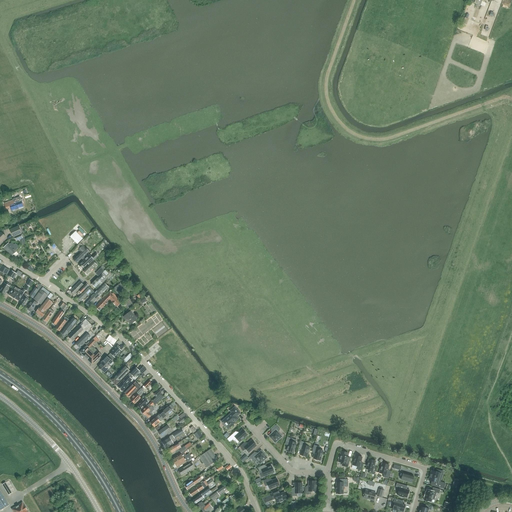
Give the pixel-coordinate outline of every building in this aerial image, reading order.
[(11,208),(12,210),(23,206),(20,198),(15,200),(16,203),(14,203),(13,201),(4,203),(6,209),(11,208)] [(18,226),(10,230),(13,237),(15,236),(21,233),(18,226)] [(72,228),(67,233),(77,243),(82,238),(72,228)] [(4,248),(12,256),(17,251),(8,243),(4,248)] [(84,256),(88,253),(84,249),(73,259),(77,263),(82,259),(82,260),(85,257),(84,256)] [(89,255),(79,265),(82,269),(87,264),(89,265),(98,256),(96,254),(92,258),(89,255)] [(83,271),(87,274),(96,265),(93,261),(83,271)] [(1,266),(0,268),(0,271),(7,275),(9,270),(1,266)] [(101,268),(95,274),(98,276),(104,271),(101,268)] [(0,288),(0,292),(4,295),(11,285),(10,285),(17,274),(11,271),(5,282),(4,282),(0,288)] [(106,276),(103,273),(92,284),(95,288),(97,286),(98,287),(108,278),(109,279),(113,275),(110,273),(106,276)] [(70,291),(74,295),(83,285),(80,282),(70,291)] [(96,292),(100,296),(105,291),(109,287),(107,286),(104,283),(96,292)] [(120,283),(114,289),(117,294),(124,288),(120,283)] [(79,291),(81,293),(89,286),(86,284),(79,291)] [(9,295),(19,301),(25,291),(23,290),(22,291),(14,287),(9,295)] [(35,288),(29,296),(33,298),(39,290),(35,288)] [(78,298),(81,301),(91,292),(87,288),(78,298)] [(33,298),(32,300),(27,307),(28,308),(27,308),(27,309),(30,311),(31,311),(31,310),(32,311),(37,303),(38,304),(38,303),(41,305),(48,295),(41,290),(34,299),(33,298)] [(100,296),(96,292),(86,302),(90,306),(100,296)] [(121,303),(114,296),(115,295),(113,293),(112,294),(110,292),(96,307),(100,311),(110,300),(117,307),(121,303)] [(20,303),(24,306),(27,303),(29,300),(26,298),(28,295),(26,294),(20,303)] [(46,298),(40,307),(36,312),(42,317),(46,312),(45,311),(52,302),(49,300),(47,298),(46,298)] [(50,309),(49,311),(48,311),(43,319),(47,322),(54,312),(50,309)] [(52,322),(56,325),(64,313),(60,310),(56,316),(52,322)] [(126,320),(126,319),(130,325),(137,320),(130,312),(124,317),(126,320)] [(55,328),(59,331),(67,322),(69,320),(68,319),(68,318),(66,317),(65,317),(64,317),(55,328)] [(61,332),(66,336),(77,321),(72,318),(61,332)] [(68,337),(73,341),(79,334),(82,337),(92,326),(86,320),(68,337)] [(75,343),(79,347),(90,337),(86,333),(75,343)] [(96,337),(86,347),(80,352),(92,364),(101,355),(97,350),(93,354),(91,352),(92,351),(90,349),(99,340),(96,337)] [(117,346),(108,355),(113,360),(122,351),(117,346)] [(99,367),(104,373),(105,372),(104,372),(108,368),(107,368),(112,361),(107,356),(103,361),(104,362),(99,367)] [(111,380),(110,380),(116,385),(130,371),(124,366),(111,380)] [(130,373),(117,386),(122,391),(126,387),(128,389),(129,387),(128,386),(126,384),(133,377),(134,377),(140,372),(136,367),(130,373)] [(128,389),(124,393),(129,398),(137,389),(135,387),(138,384),(135,381),(129,387),(128,389)] [(138,396),(140,394),(138,391),(130,399),(132,401),(132,402),(134,403),(135,404),(140,398),(138,396)] [(144,403),(147,401),(144,398),(136,406),(140,410),(143,407),(146,405),(144,403)] [(151,406),(149,404),(141,411),(142,413),(142,414),(144,415),(145,415),(146,415),(148,418),(151,416),(150,416),(152,414),(149,412),(150,411),(148,408),(149,407),(149,408),(151,406)] [(163,420),(173,412),(168,407),(150,422),(152,424),(152,425),(153,426),(154,426),(154,427),(160,422),(163,420)] [(240,413),(235,407),(230,411),(232,413),(226,418),(226,419),(223,422),(225,424),(225,425),(227,427),(228,428),(229,428),(230,428),(232,426),(232,425),(236,420),(237,420),(237,419),(237,418),(236,417),(240,413)] [(158,432),(161,437),(171,430),(167,425),(158,432)] [(273,432),(269,436),(274,441),(274,442),(275,442),(276,442),(277,441),(282,437),(278,432),(280,430),(276,425),(271,430),(273,432)] [(230,436),(234,441),(236,439),(239,442),(247,435),(246,434),(246,433),(244,432),(243,431),(242,430),(238,434),(235,432),(230,436)] [(171,440),(172,440),(170,436),(162,442),(166,448),(173,444),(171,440)] [(291,452),(293,453),(296,443),(297,441),(296,440),(293,439),(287,437),(285,444),(288,445),(286,451),(288,451),(289,452),(291,453),(291,452)] [(243,451),(246,449),(249,453),(256,446),(255,444),(254,442),(253,442),(252,441),(247,445),(245,442),(240,447),(243,451)] [(305,446),(306,443),(301,441),(298,448),(302,449),(300,455),(302,455),(302,456),(304,457),(305,456),(307,457),(310,447),(305,446)] [(179,451),(180,452),(180,453),(181,453),(187,449),(185,446),(181,448),(178,443),(167,450),(169,455),(175,451),(176,453),(179,451)] [(174,464),(177,468),(186,462),(184,459),(187,458),(197,451),(193,445),(192,445),(187,449),(181,453),(180,453),(171,458),(174,463),(174,464)] [(319,450),(320,447),(314,445),(312,452),(315,453),(313,459),(315,459),(315,460),(318,461),(318,460),(320,461),(323,451),(319,450)] [(210,449),(199,457),(206,467),(218,460),(210,449)] [(253,461),(256,459),(260,464),(265,459),(266,459),(266,458),(266,457),(266,456),(261,451),(257,455),(255,452),(249,457),(253,461)] [(343,463),(342,466),(347,467),(349,460),(346,459),(348,453),(341,451),(340,456),(339,456),(338,459),(339,459),(338,462),(343,463)] [(356,469),(361,471),(364,464),(360,463),(362,457),(360,457),(360,456),(358,455),(357,456),(355,455),(352,465),(357,466),(356,469)] [(369,473),(375,475),(377,468),(374,467),(376,461),(374,461),(373,460),(371,459),(371,460),(369,459),(366,469),(370,470),(369,473)] [(180,475),(181,474),(181,475),(194,468),(191,462),(178,470),(179,471),(178,472),(180,475)] [(382,463),(379,473),(384,474),(383,477),(388,479),(390,472),(387,471),(389,465),(387,465),(387,464),(385,463),(384,464),(382,463)] [(258,468),(262,477),(274,472),(273,471),(274,470),(273,468),(272,468),(271,466),(266,468),(264,465),(258,468)] [(441,471),(436,469),(435,472),(434,472),(433,471),(432,471),(431,473),(430,475),(430,478),(429,479),(429,480),(432,481),(431,485),(444,489),(445,483),(441,482),(440,482),(441,479),(439,478),(441,471)] [(403,473),(401,480),(412,483),(414,476),(403,473)] [(193,487),(195,486),(195,485),(198,482),(195,478),(185,486),(187,490),(193,486),(193,487)] [(263,481),(265,486),(268,485),(270,489),(279,485),(278,484),(279,483),(278,481),(277,481),(277,479),(271,481),(270,478),(263,481)] [(11,483),(18,494),(25,490),(21,485),(20,485),(21,484),(17,479),(11,483)] [(336,494),(343,494),(343,487),(348,487),(348,479),(340,479),(340,482),(336,482),(336,494)] [(315,491),(316,481),(314,481),(313,481),(311,481),(310,481),(309,481),(308,487),(305,487),(305,494),(311,494),(311,491),(315,491)] [(203,482),(189,492),(192,496),(206,487),(203,482)] [(5,483),(2,485),(9,495),(12,493),(5,483)] [(300,483),(297,483),(295,483),(295,489),(292,489),(291,496),(297,496),(297,493),(302,493),(302,483),(300,483)] [(407,486),(397,483),(396,487),(399,488),(397,495),(399,496),(399,497),(403,498),(404,497),(407,498),(409,491),(406,490),(407,486)] [(204,499),(217,488),(214,484),(200,494),(192,501),(192,502),(193,503),(194,504),(195,505),(204,499)] [(224,485),(216,491),(220,495),(228,489),(224,485)] [(432,499),(434,499),(436,493),(439,493),(440,490),(434,488),(433,491),(427,489),(426,490),(426,492),(425,492),(424,497),(424,500),(431,502),(432,499)] [(0,490),(0,509),(1,510),(9,505),(0,490)] [(216,491),(210,495),(213,500),(217,498),(217,497),(220,495),(216,491)] [(364,497),(374,500),(376,494),(366,491),(364,497)] [(280,502),(283,501),(287,499),(285,492),(279,495),(277,492),(271,494),(273,500),(275,499),(277,503),(280,502)] [(229,503),(232,507),(239,502),(236,498),(229,503)] [(400,501),(394,499),(393,502),(394,503),(393,509),(392,511),(396,511),(397,510),(403,511),(405,505),(399,504),(400,501)] [(200,511),(203,509),(202,508),(205,506),(209,502),(208,500),(206,502),(203,504),(201,501),(196,506),(200,511)] [(23,503),(12,509),(13,511),(28,511),(28,510),(25,505),(25,506),(23,503),(23,502),(23,503)] [(209,502),(205,506),(202,508),(203,509),(200,511),(207,511),(209,511),(213,507),(210,503),(209,502)]
